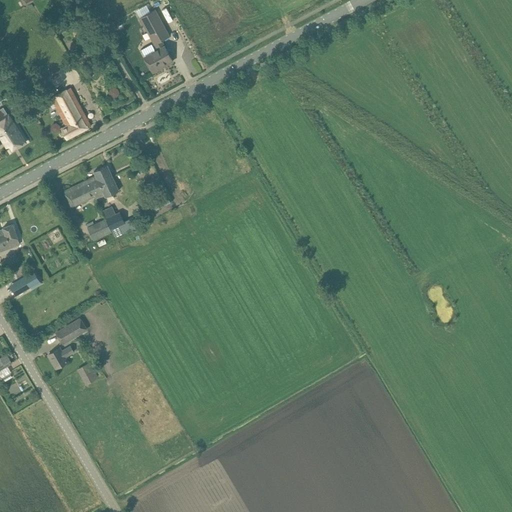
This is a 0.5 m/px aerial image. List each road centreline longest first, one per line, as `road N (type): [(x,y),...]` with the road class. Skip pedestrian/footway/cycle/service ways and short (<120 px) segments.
road 1 (tertiary): [(0,193),(364,0)]
road 2 (unclassified): [(116,511),(0,318)]
